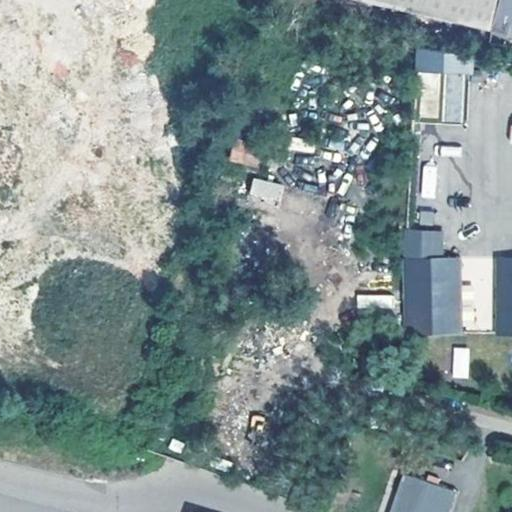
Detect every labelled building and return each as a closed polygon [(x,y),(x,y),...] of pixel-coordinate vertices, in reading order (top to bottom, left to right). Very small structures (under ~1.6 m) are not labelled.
[(511,0),(361,0),(511,35),(511,0)] [(467,120),(466,52),(417,52),(417,121),(467,120)] [(231,162),(257,164),(258,145),(233,143),(231,162)] [(423,166),(421,197),(433,198),(435,166),(423,166)] [(252,178),(248,202),(279,207),(282,183),(252,178)] [(425,241),(411,241),(410,340),(484,341),(484,295),(444,295),(445,267),(425,266),(425,241)] [(511,336),(511,257),(494,258),(497,337),(511,336)] [(357,312),(393,312),(393,295),(357,294),(357,312)] [(468,378),(468,348),(453,347),(452,378),(468,378)] [(394,511),(432,511),(439,492),(405,481),(394,511)] [(446,511),(451,497),(439,492),(432,511),(446,511)]
